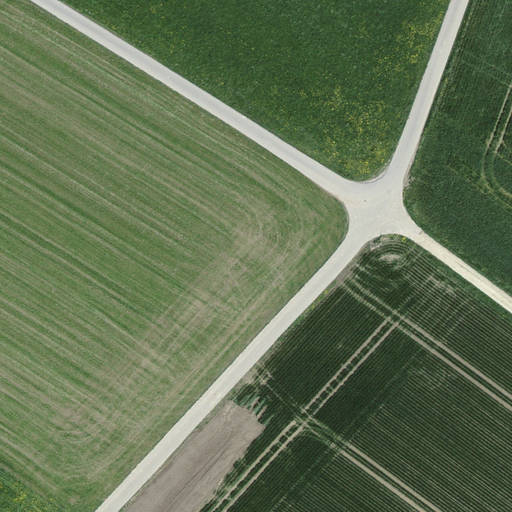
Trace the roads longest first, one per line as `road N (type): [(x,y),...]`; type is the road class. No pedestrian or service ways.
road 1 (track): [(100,511),(373,212),(453,0)]
road 2 (track): [(511,312),(373,212),(34,0)]
